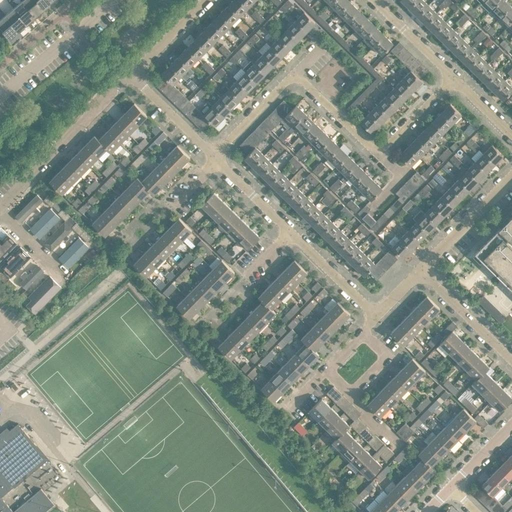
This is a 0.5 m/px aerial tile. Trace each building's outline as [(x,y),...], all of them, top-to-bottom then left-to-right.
[(22,0),(14,8),(27,24),(27,25),(33,20),(32,19),(35,16),(36,16),(22,0)] [(36,0),(22,0),(36,16),(35,16),(36,17),(42,13),(41,12),(44,9),(36,0)] [(36,0),(44,9),(50,4),(49,3),(52,1),(52,0),(51,0),(36,0)] [(233,0),(228,5),(239,16),(247,7),(239,0),(233,0)] [(288,0),(287,0),(284,3),(286,5),(285,7),(287,9),(292,4),(288,0)] [(309,5),(303,0),(300,0),(299,2),(306,9),(309,5)] [(334,0),(330,4),(339,13),(349,2),(347,0),(334,0)] [(428,5),(422,0),(416,0),(409,8),(417,16),(428,5)] [(499,0),(483,0),(481,3),(480,3),(489,12),(490,10),(491,9),(499,0)] [(511,6),(504,0),(499,0),(491,9),(490,10),(498,19),(500,17),(511,6)] [(443,10),(447,6),(445,4),(446,3),(443,1),(439,6),(443,10)] [(349,2),(339,13),(347,21),(358,10),(349,2)] [(231,24),(239,16),(228,5),(220,14),(231,24)] [(426,24),(436,13),(428,5),(417,16),(426,24)] [(465,10),(469,14),(471,12),(472,12),(474,10),(469,6),(465,10)] [(507,27),(511,21),(511,7),(511,6),(500,17),(508,25),(507,27)] [(24,27),(27,24),(14,8),(5,15),(18,31),(19,32),(24,27)] [(316,19),(319,15),(312,8),(309,12),(316,19)] [(251,15),(255,19),(257,17),(258,18),(261,15),(256,10),(251,15)] [(347,21),(356,29),(367,18),(358,10),(347,21)] [(304,12),(295,21),(306,31),(315,22),(304,12)] [(445,22),(436,13),(426,24),(434,33),(445,22)] [(211,22),(222,33),(231,24),(220,14),(211,22)] [(464,14),(460,18),(463,20),(462,21),(464,23),(469,18),(464,14)] [(15,34),(18,31),(5,15),(0,19),(0,27),(2,30),(2,31),(9,39),(10,40),(16,35),(15,34)] [(258,18),(257,17),(255,19),(260,23),(264,19),(261,15),(258,18)] [(326,22),(319,15),(316,19),(323,26),(326,22)] [(268,24),(270,26),(275,21),(271,17),(267,21),(269,23),(268,24)] [(367,18),(356,29),(364,38),(375,27),(367,18)] [(462,21),(463,20),(460,18),(456,22),(460,27),(464,23),(462,21)] [(298,40),(306,31),(295,21),(287,29),(298,40)] [(214,42),(222,33),(211,22),(203,31),(214,42)] [(443,41),(453,30),(445,22),(434,33),(443,41)] [(482,27),(486,31),(488,28),(489,29),(491,27),(486,22),(482,27)] [(326,29),(333,36),(336,32),(329,25),(326,29)] [(235,32),(239,35),(241,34),(242,34),(244,32),(239,27),(235,32)] [(364,38),(373,46),(384,35),(375,27),(364,38)] [(289,48),(298,40),(287,29),(279,38),(289,48)] [(462,39),(453,30),(443,41),(451,49),(462,39)] [(480,36),(479,37),(481,39),(486,35),(481,30),(478,34),(480,36)] [(203,31),(195,39),(206,50),(214,42),(203,31)] [(242,34),(241,34),(239,35),(244,40),(248,36),(244,32),(242,34)] [(340,42),(343,39),(336,32),(333,36),(340,42)] [(477,43),(481,39),(479,37),(480,36),(478,34),(473,39),(477,43)] [(382,55),(392,44),(384,35),(373,46),(382,55)] [(270,46),(281,57),(289,48),(279,38),(270,46)] [(488,46),(492,42),(488,38),(484,42),(488,46)] [(197,59),(206,50),(195,39),(186,48),(197,59)] [(460,58),(471,47),(462,39),(451,49),(460,58)] [(505,45),(506,46),(508,44),(504,39),(499,43),(503,47),(505,45)] [(343,45),(350,52),(353,49),(346,42),(343,45)] [(395,55),(403,46),(399,42),(390,50),(395,55)] [(218,49),(222,53),(224,51),(225,52),(227,49),(223,44),(218,49)] [(511,47),(508,44),(506,46),(505,45),(503,47),(508,52),(511,47)] [(273,65),(281,57),(270,46),(262,55),(273,65)] [(408,50),(403,46),(395,55),(399,59),(408,50)] [(479,55),(471,47),(460,58),(468,66),(479,55)] [(497,53),(496,54),(498,56),(503,51),(498,47),(495,51),(497,53)] [(186,48),(178,57),(189,67),(197,59),(186,48)] [(357,59),(360,56),(353,49),(350,52),(357,59)] [(403,63),(412,54),(408,50),(399,59),(403,63)] [(236,57),(235,58),(237,60),(242,55),(238,51),(234,55),(236,57)] [(494,60),(498,56),(496,54),(497,53),(495,51),(490,56),(494,60)] [(416,58),(412,54),(403,63),(407,67),(416,58)] [(254,63),(264,74),(273,65),(262,55),(254,63)] [(386,64),(390,59),(386,55),(382,59),(386,64)] [(477,75),(488,64),(479,55),(468,66),(477,75)] [(189,67),(178,57),(170,65),(180,76),(189,67)] [(411,70),(412,71),(420,62),(416,58),(407,67),(411,70)] [(364,59),(360,62),(367,69),(371,66),(364,59)] [(256,82),(264,74),(254,63),(251,60),(242,69),(245,72),(256,82)] [(202,66),(205,70),(207,68),(208,69),(211,66),(206,61),(202,66)] [(412,71),(416,75),(424,66),(420,62),(412,71)] [(496,72),(488,64),(477,75),(486,83),(496,72)] [(165,78),(169,82),(172,84),(180,76),(170,65),(161,74),(165,78)] [(208,69),(207,68),(205,70),(210,74),(214,70),(211,66),(208,69)] [(429,71),(424,66),(416,75),(420,79),(429,71)] [(218,75),(220,77),(225,72),(221,68),(217,72),(219,74),(218,75)] [(373,68),(370,72),(376,78),(380,75),(373,68)] [(422,81),(420,79),(416,75),(412,71),(411,70),(402,79),(413,90),(422,81)] [(237,80),(248,91),(256,82),(245,72),(237,80)] [(486,83),(494,91),(505,80),(496,72),(486,83)] [(383,78),(380,75),(376,78),(373,81),(377,85),(383,78)] [(165,78),(157,86),(161,90),(169,82),(165,78)] [(191,85),(192,86),(194,83),(189,79),(185,83),(189,87),(191,85)] [(405,98),(413,90),(402,79),(394,88),(405,98)] [(239,100),(248,91),(237,80),(228,89),(239,100)] [(511,87),(505,80),(494,91),(503,100),(511,90),(511,87)] [(174,86),(172,84),(169,82),(161,90),(165,95),(174,86)] [(198,87),(194,83),(192,86),(191,85),(189,87),(193,91),(198,87)] [(363,91),(367,95),(374,88),(370,84),(363,91)] [(204,85),(201,89),(202,91),(201,92),(204,94),(209,89),(204,85)] [(225,92),(220,97),(231,108),(239,100),(228,89),(225,85),(221,89),(225,92)] [(169,99),(178,90),(174,86),(165,95),(169,99)] [(396,107),(405,98),(394,88),(386,96),(396,107)] [(169,99),(174,103),(182,94),(178,90),(169,99)] [(360,102),(367,95),(363,91),(356,98),(360,102)] [(186,98),(182,94),(174,103),(178,107),(186,98)] [(377,105),(388,115),(396,107),(386,96),(377,105)] [(231,108),(220,97),(212,106),(223,117),(231,108)] [(283,100),(279,105),(287,113),(292,109),(283,100)] [(180,109),(185,114),(193,105),(189,101),(180,109)] [(357,105),(355,103),(353,101),(346,109),(350,112),(357,105)] [(134,103),(125,113),(137,125),(147,116),(134,103)] [(450,103),(441,112),(452,123),(461,114),(450,103)] [(197,109),(193,105),(185,114),(189,118),(197,109)] [(285,116),(287,113),(279,105),(275,109),(283,117),(285,116)] [(288,119),(294,124),(304,113),(296,105),(292,109),(287,113),(285,116),(283,117),(280,121),(283,124),(288,119)] [(377,105),(369,113),(380,124),(388,115),(377,105)] [(203,115),(206,117),(210,122),(214,125),(223,117),(212,106),(203,115)] [(193,122),(202,113),(197,109),(189,118),(193,122)] [(283,117),(275,109),(271,113),(279,121),(283,117)] [(444,131),(452,123),(441,112),(433,121),(444,131)] [(129,134),(137,125),(125,113),(116,122),(129,134)] [(193,122),(197,126),(206,117),(203,115),(202,113),(193,122)] [(271,113),(267,117),(275,126),(279,121),(271,113)] [(302,133),(313,122),(304,113),(294,124),(288,130),(291,133),(297,127),(302,133)] [(360,122),(371,133),(380,124),(369,113),(360,122)] [(206,117),(197,126),(202,130),(210,122),(206,117)] [(271,130),(275,126),(267,117),(262,121),(271,130)] [(435,140),(444,131),(433,121),(425,129),(435,140)] [(129,134),(116,122),(107,131),(120,143),(129,134)] [(321,130),(313,122),(302,133),(311,141),(321,130)] [(269,132),(260,124),(256,128),(264,137),(269,132)] [(161,129),(157,125),(151,131),(155,135),(161,129)] [(260,141),(264,137),(256,128),(252,132),(260,141)] [(287,128),(282,133),(285,135),(284,136),(286,138),(291,133),(287,128)] [(416,138),(427,148),(435,140),(425,129),(416,138)] [(321,130),(311,141),(319,149),(330,138),(321,130)] [(107,131),(98,140),(107,148),(106,148),(111,152),(120,143),(107,131)] [(167,135),(163,132),(157,137),(161,141),(167,135)] [(260,141),(252,132),(248,137),(256,145),(260,141)] [(98,140),(94,135),(85,145),(98,157),(106,148),(107,148),(98,140)] [(460,144),(464,140),(461,138),(462,137),(460,135),(455,140),(460,144)] [(248,137),(243,141),(252,149),(255,147),(256,145),(248,137)] [(148,142),(144,138),(138,144),(142,148),(148,142)] [(319,149),(328,158),(339,147),(330,138),(319,149)] [(416,138),(408,146),(419,157),(427,148),(416,138)] [(466,142),(470,146),(472,144),(473,145),(475,142),(470,138),(466,142)] [(152,150),(158,145),(154,141),(148,146),(152,150)] [(252,149),(243,141),(239,145),(248,154),(252,149)] [(284,148),(279,143),(277,145),(278,146),(276,148),(280,152),(284,148)] [(137,153),(142,148),(138,144),(133,149),(137,153)] [(89,166),(98,157),(85,145),(76,154),(89,166)] [(168,154),(180,167),(190,158),(177,145),(168,154)] [(304,145),(300,149),(302,152),(301,153),(303,155),(308,149),(304,145)] [(492,145),(483,153),(494,164),(503,155),(492,145)] [(419,157),(408,146),(399,155),(410,166),(419,157)] [(255,147),(252,149),(248,154),(244,158),(253,166),(263,155),(255,147)] [(339,147),(328,158),(336,166),(347,155),(339,147)] [(445,155),(446,154),(444,152),(439,157),(443,161),(447,157),(445,155)] [(136,159),(140,163),(145,157),(141,153),(136,159)] [(486,173),(494,164),(483,153),(475,162),(486,173)] [(76,154),(67,163),(80,175),(89,166),(76,154)] [(172,176),(180,167),(168,154),(159,163),(172,176)] [(261,175),(272,164),(263,155),(253,166),(261,175)] [(336,166),(345,174),(356,164),(347,155),(336,166)] [(449,159),(453,163),(455,161),(457,162),(459,159),(454,155),(449,159)] [(126,157),(120,162),(124,166),(130,161),(126,157)] [(135,168),(140,163),(136,159),(131,164),(135,168)] [(457,162),(455,161),(453,163),(458,168),(462,163),(459,159),(457,162)] [(301,165),(296,160),(294,162),(295,163),(293,165),(297,169),(301,165)] [(117,165),(113,161),(107,167),(111,171),(117,165)] [(321,162),(317,166),(319,168),(318,169),(320,171),(325,166),(321,162)] [(477,181),(486,173),(475,162),(466,170),(477,181)] [(67,163),(58,172),(71,184),(80,175),(67,163)] [(150,172),(163,185),(172,176),(159,163),(150,172)] [(281,172),(272,164),(261,175),(270,183),(281,172)] [(344,182),(348,178),(353,183),(364,172),(356,164),(345,174),(341,179),(344,182)] [(106,176),(111,171),(107,167),(102,172),(106,176)] [(114,173),(118,177),(123,172),(119,168),(114,173)] [(428,172),(429,171),(427,169),(422,174),(426,178),(430,174),(428,172)] [(458,179),(469,190),(477,181),(466,170),(458,179)] [(420,184),(425,180),(416,171),(412,176),(420,184)] [(62,194),(71,184),(58,172),(49,181),(62,194)] [(154,194),(163,185),(150,172),(141,181),(141,182),(149,190),(154,194)] [(278,191),(289,181),(281,172),(270,183),(278,191)] [(353,183),(362,191),(373,180),(364,172),(353,183)] [(433,176),(437,180),(439,178),(440,179),(442,177),(437,172),(433,176)] [(318,181),(314,176),(311,179),(312,179),(310,182),(314,186),(318,181)] [(416,188),(420,184),(412,176),(408,180),(416,188)] [(105,182),(109,186),(114,181),(110,177),(105,182)] [(137,177),(128,187),(140,199),(149,190),(141,182),(141,181),(137,177)] [(440,179),(439,178),(437,180),(441,185),(446,180),(442,177),(440,179)] [(99,183),(95,179),(90,185),(94,189),(99,183)] [(338,179),(334,183),(336,185),(335,186),(337,188),(342,183),(338,179)] [(428,182),(433,187),(437,183),(432,179),(428,182)] [(461,198),(469,190),(458,179),(450,188),(461,198)] [(371,200),(381,189),(373,180),(362,191),(371,200)] [(404,184),(412,192),(416,188),(408,180),(404,184)] [(298,189),(289,181),(278,191),(287,200),(298,189)] [(104,192),(109,186),(105,182),(100,188),(104,192)] [(404,184),(400,188),(408,197),(412,192),(404,184)] [(426,184),(421,189),(424,191),(425,190),(427,192),(428,191),(430,189),(426,184)] [(88,194),(94,189),(90,185),(84,190),(88,194)] [(38,186),(34,191),(44,200),(48,196),(41,189),(38,186)] [(128,187),(119,196),(132,208),(140,199),(128,187)] [(395,193),(399,197),(404,201),(408,197),(400,188),(395,193)] [(441,196),(452,207),(461,198),(450,188),(441,196)] [(296,208),(306,197),(298,189),(287,200),(296,208)] [(213,192),(201,205),(210,214),(223,201),(213,192)] [(336,198),(331,193),(328,195),(329,196),(327,198),(331,202),(336,198)] [(36,194),(15,214),(23,221),(43,201),(36,194)] [(44,200),(51,207),(52,206),(55,203),(48,195),(48,196),(44,200)] [(91,204),(97,199),(93,195),(87,200),(91,204)] [(123,217),(132,208),(119,196),(110,205),(123,217)] [(444,215),(452,207),(441,196),(433,205),(444,215)] [(315,206),(306,197),(296,208),(304,216),(315,206)] [(76,207),(81,202),(77,198),(72,203),(76,207)] [(397,199),(391,206),(393,208),(392,209),(394,211),(401,203),(397,199)] [(232,210),(223,201),(210,214),(219,223),(232,210)] [(55,203),(52,206),(58,213),(62,209),(55,203)] [(82,214),(88,208),(84,204),(78,210),(82,214)] [(355,204),(353,206),(352,205),(350,207),(355,212),(359,208),(355,204)] [(110,205),(101,214),(114,226),(123,217),(110,205)] [(362,218),(367,212),(370,209),(366,205),(357,213),(362,218)] [(425,213),(435,224),(444,215),(433,205),(425,213)] [(313,225),(323,214),(315,206),(304,216),(313,225)] [(393,208),(391,206),(384,213),(388,217),(394,211),(392,209),(393,208)] [(50,209),(31,229),(39,237),(59,217),(50,209)] [(57,213),(65,221),(69,216),(62,209),(58,213),(57,213)] [(228,232),(241,219),(232,210),(219,223),(228,232)] [(353,215),(348,210),(346,212),(346,213),(344,215),(348,219),(353,215)] [(376,221),(367,212),(362,218),(370,226),(376,221)] [(384,213),(377,220),(380,222),(378,223),(380,225),(388,217),(384,213)] [(427,232),(435,224),(425,213),(416,222),(427,232)] [(105,236),(114,226),(101,214),(92,223),(105,236)] [(332,222),(323,214),(313,225),(321,233),(332,222)] [(511,214),(509,218),(502,224),(477,250),(474,253),(486,264),(489,261),(511,284),(511,214)] [(65,221),(64,222),(70,228),(71,227),(76,222),(69,216),(65,221)] [(195,222),(190,216),(186,220),(191,226),(195,222)] [(169,227),(182,240),(191,230),(178,218),(169,227)] [(228,232),(237,240),(250,228),(241,219),(228,232)] [(380,222),(377,220),(376,221),(370,226),(370,227),(374,231),(380,225),(378,223),(380,222)] [(63,222),(43,243),(50,250),(71,230),(63,222)] [(76,222),(71,227),(79,234),(83,230),(76,222)] [(330,242),(340,231),(332,222),(321,233),(330,242)] [(408,230),(419,241),(427,232),(416,222),(408,230)] [(173,249),(182,240),(169,227),(160,236),(173,249)] [(370,231),(365,227),(363,229),(364,230),(361,232),(365,236),(370,231)] [(259,237),(250,228),(237,240),(246,250),(259,237)] [(198,233),(204,238),(208,234),(202,229),(198,233)] [(83,230),(79,234),(87,242),(91,238),(83,230)] [(408,230),(400,239),(410,250),(419,241),(408,230)] [(349,239),(340,231),(330,242),(338,250),(349,239)] [(209,244),(213,240),(208,234),(204,238),(209,244)] [(0,256),(14,242),(8,236),(2,243),(0,241),(0,256)] [(152,245),(164,258),(173,249),(160,236),(152,245)] [(371,242),(376,246),(380,242),(376,237),(371,242)] [(60,258),(68,266),(88,247),(80,238),(60,258)] [(338,250),(347,258),(357,247),(349,239),(338,250)] [(391,248),(402,258),(410,250),(400,239),(391,248)] [(202,249),(206,245),(201,240),(197,244),(202,249)] [(380,242),(376,246),(380,250),(384,246),(380,242)] [(152,245),(143,254),(156,267),(164,258),(152,245)] [(212,250),(206,245),(202,249),(208,254),(212,250)] [(20,247),(0,267),(10,276),(29,256),(20,247)] [(216,251),(222,256),(226,252),(220,247),(216,251)] [(357,247),(347,258),(355,267),(366,256),(357,247)] [(389,250),(385,254),(393,263),(398,259),(389,250)] [(227,261),(231,257),(226,252),(222,256),(227,261)] [(192,257),(188,253),(183,258),(187,262),(192,257)] [(146,276),(156,267),(143,254),(133,264),(146,276)] [(389,267),(393,263),(385,254),(380,259),(389,267)] [(197,265),(202,259),(198,255),(193,261),(197,265)] [(368,271),(372,267),(375,264),(366,256),(355,267),(364,275),(368,271)] [(182,268),(187,262),(183,258),(178,264),(182,268)] [(380,259),(376,263),(385,271),(389,267),(380,259)] [(212,269),(225,282),(234,272),(221,260),(212,269)] [(294,260),(285,269),(298,282),(307,272),(294,260)] [(376,263),(375,264),(372,267),(381,275),(385,271),(376,263)] [(45,271),(38,264),(20,282),(27,289),(45,271)] [(377,280),(381,275),(372,267),(368,271),(377,280)] [(181,274),(185,277),(190,272),(186,268),(181,274)] [(216,291),(225,282),(212,269),(203,278),(216,291)] [(289,291),(298,282),(285,269),(276,278),(289,291)] [(2,272),(0,274),(0,278),(4,283),(8,279),(10,277),(4,271),(2,272)] [(169,280),(175,275),(171,271),(165,276),(169,280)] [(179,283),(185,277),(181,274),(175,279),(179,283)] [(60,285),(50,275),(29,297),(39,306),(60,285)] [(194,287),(207,300),(216,291),(203,278),(194,287)] [(280,300),(289,291),(276,278),(267,287),(280,300)] [(12,290),(16,286),(8,279),(4,283),(12,290)] [(160,290),(166,284),(162,280),(156,286),(160,290)] [(315,291),(321,286),(317,282),(311,287),(315,291)] [(166,296),(172,290),(168,286),(162,292),(166,296)] [(168,295),(176,304),(186,295),(178,286),(168,295)] [(194,287),(186,296),(198,309),(207,300),(194,287)] [(258,296),(262,301),(263,301),(271,309),(280,300),(267,287),(258,296)] [(323,288),(318,294),(322,298),(327,292),(323,288)] [(306,301),(312,295),(308,291),(302,297),(306,301)] [(26,304),(30,300),(22,292),(18,297),(26,304)] [(483,295),(477,301),(500,323),(506,317),(483,295)] [(189,318),(198,309),(186,296),(176,305),(189,318)] [(439,308),(426,296),(417,305),(430,318),(439,308)] [(333,298),(325,306),(329,309),(336,301),(333,298)] [(263,301),(262,301),(254,310),(266,322),(276,313),(271,309),(263,301)] [(311,301),(305,307),(309,310),(315,305),(311,301)] [(337,302),(328,311),(341,324),(350,314),(337,302)] [(299,308),(295,304),(290,309),(294,313),(299,308)] [(421,327),(430,318),(417,305),(408,314),(421,327)] [(300,312),(304,316),(309,310),(305,307),(300,312)] [(293,329),(302,336),(319,318),(316,314),(318,313),(312,308),(293,329)] [(289,319),(294,313),(290,309),(285,315),(289,319)] [(258,331),(266,322),(254,310),(245,319),(258,331)] [(332,333),(341,324),(328,311),(319,320),(332,333)] [(408,314),(400,323),(412,336),(421,327),(408,314)] [(236,328),(249,340),(258,331),(245,319),(236,328)] [(293,319),(287,325),(291,329),(297,323),(293,319)] [(323,342),(332,333),(319,320),(310,329),(323,342)] [(452,321),(443,330),(448,335),(452,331),(457,326),(452,321)] [(403,345),(412,336),(400,323),(390,333),(403,345)] [(282,326),(276,332),(280,336),(286,330),(282,326)] [(236,328),(227,337),(240,349),(249,340),(236,328)] [(301,338),(305,343),(305,342),(314,351),(314,350),(323,342),(310,329),(301,338)] [(461,340),(452,331),(448,335),(439,343),(449,353),(461,340)] [(438,332),(433,338),(437,342),(442,336),(438,332)] [(283,338),(287,342),(292,336),(288,333),(283,338)] [(273,335),(267,341),(271,345),(277,339),(273,335)] [(231,359),(240,349),(227,337),(218,346),(231,359)] [(281,347),(287,342),(283,338),(277,343),(281,347)] [(437,342),(433,338),(427,343),(431,347),(437,342)] [(449,353),(458,361),(470,349),(461,340),(449,353)] [(271,345),(267,341),(262,346),(266,350),(271,345)] [(309,364),(318,355),(314,350),(314,351),(305,342),(305,343),(296,352),(309,364)] [(470,349),(458,361),(467,370),(479,357),(470,349)] [(265,356),(269,360),(274,354),(270,351),(265,356)] [(419,360),(424,355),(420,351),(415,356),(419,360)] [(300,373),(309,364),(296,352),(288,361),(300,373)] [(255,353),(250,359),(254,363),(259,357),(255,353)] [(264,365),(269,360),(265,356),(260,362),(264,365)] [(476,379),(484,371),(489,367),(479,357),(467,370),(476,379)] [(412,358),(403,368),(416,380),(425,371),(412,358)] [(279,370),(292,382),(300,373),(288,361),(279,370)] [(430,372),(434,368),(429,362),(425,366),(430,372)] [(250,367),(246,363),(241,368),(245,372),(250,367)] [(407,389),(416,380),(403,368),(394,377),(407,389)] [(440,373),(434,368),(430,372),(436,377),(440,373)] [(251,378),(256,373),(252,369),(247,375),(251,378)] [(279,370),(270,379),(283,391),(292,382),(279,370)] [(493,380),(484,371),(476,379),(471,383),(481,393),(493,380)] [(385,386),(398,398),(407,389),(394,377),(385,386)] [(274,401),(283,391),(270,379),(261,388),(274,401)] [(443,384),(448,389),(452,385),(447,380),(443,384)] [(481,393),(490,401),(502,389),(493,380),(481,393)] [(437,394),(443,388),(439,384),(433,390),(437,394)] [(458,391),(452,385),(448,389),(454,395),(458,391)] [(333,386),(326,393),(329,396),(336,389),(333,386)] [(385,386),(376,395),(389,407),(398,398),(385,386)] [(499,411),(511,398),(502,389),(490,401),(499,411)] [(449,394),(445,391),(440,396),(444,400),(449,394)] [(343,395),(335,402),(339,406),(346,398),(343,395)] [(380,417),(388,408),(389,407),(376,395),(367,404),(380,417)] [(430,401),(426,397),(421,402),(425,406),(430,401)] [(309,411),(318,420),(331,407),(321,398),(309,411)] [(467,407),(471,403),(465,398),(461,402),(467,407)] [(436,400),(431,405),(435,409),(440,403),(436,400)] [(420,412),(425,406),(421,402),(416,408),(420,412)] [(476,409),(471,403),(467,407),(472,413),(476,409)] [(355,407),(352,404),(344,411),(347,414),(355,407)] [(340,416),(332,408),(331,407),(318,420),(327,429),(340,416)] [(476,421),(473,418),(463,408),(454,417),(466,430),(476,421)] [(412,411),(407,417),(411,421),(416,415),(412,411)] [(424,412),(418,418),(422,422),(428,416),(424,412)] [(478,414),(473,418),(476,421),(483,428),(487,423),(478,414)] [(349,426),(340,416),(327,429),(336,438),(344,430),(345,430),(349,426)] [(349,425),(350,425),(353,428),(360,420),(357,417),(349,425)] [(458,439),(466,430),(454,417),(445,426),(458,439)] [(413,423),(417,427),(422,422),(418,418),(413,423)] [(0,511),(44,511),(54,504),(40,488),(13,511),(0,497),(47,458),(17,423),(0,437),(0,511)] [(396,432),(400,436),(409,427),(405,423),(396,432)] [(366,426),(359,434),(362,437),(369,429),(366,426)] [(445,426),(436,435),(449,448),(458,439),(445,426)] [(400,436),(405,441),(414,432),(409,427),(400,436)] [(341,451),(354,439),(345,430),(344,430),(336,438),(332,442),(341,451)] [(375,435),(368,442),(371,445),(378,438),(375,435)] [(449,448),(436,435),(427,444),(440,457),(449,448)] [(363,447),(354,439),(341,451),(350,460),(363,447)] [(387,447),(384,444),(377,451),(380,455),(386,461),(393,453),(387,447)] [(418,454),(422,458),(431,466),(440,457),(427,444),(418,454)] [(372,456),(363,447),(350,460),(359,469),(372,456)] [(399,453),(403,457),(408,451),(404,447),(399,453)] [(377,451),(372,456),(359,469),(369,478),(381,465),(375,460),(380,455),(377,451)] [(398,462),(403,457),(399,453),(394,458),(398,462)] [(426,480),(436,470),(431,466),(422,458),(413,467),(426,480)] [(498,467),(509,478),(511,475),(511,463),(507,459),(498,467)] [(381,471),(385,475),(391,469),(387,465),(381,471)] [(418,489),(426,480),(413,467),(405,476),(418,489)] [(501,487),(509,478),(498,467),(490,476),(501,487)] [(380,480),(385,475),(381,471),(376,476),(380,480)] [(396,485),(409,498),(418,489),(405,476),(396,485)] [(485,488),(489,492),(492,496),(493,495),(501,487),(490,476),(482,485),(482,484),(481,485),(485,488)] [(364,489),(368,493),(373,487),(369,483),(364,489)] [(400,507),(409,498),(396,485),(387,494),(400,507)] [(476,497),(481,501),(489,492),(485,488),(476,497)] [(364,489),(358,494),(362,498),(368,493),(364,489)] [(493,497),(492,496),(489,492),(481,501),(485,505),(493,497)] [(387,494),(378,503),(387,511),(394,511),(400,507),(387,494)] [(498,501),(493,497),(485,505),(489,509),(498,501)] [(489,509),(491,511),(494,511),(502,505),(498,501),(489,509)] [(511,504),(507,501),(502,505),(506,509),(511,504)] [(387,511),(378,503),(369,511),(387,511)]
